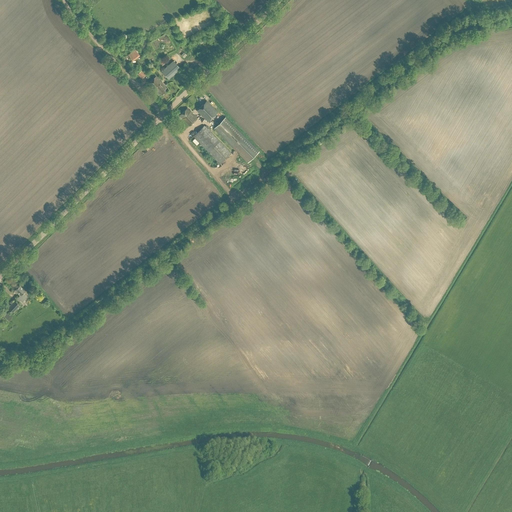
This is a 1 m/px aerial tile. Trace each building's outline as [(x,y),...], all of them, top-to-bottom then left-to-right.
[(132,62),(139,60),(137,54),(131,55),(132,62)] [(174,60),(161,72),(168,80),(181,68),(174,60)] [(143,69),(137,74),(142,79),(147,74),(143,69)] [(166,88),(155,76),(147,83),(153,89),(153,88),(156,91),(155,91),(158,94),(160,93),(161,94),(165,90),(164,89),(166,88)] [(197,111),(208,122),(218,112),(207,101),(197,111)] [(187,107),(179,114),(189,124),(197,117),(187,107)] [(226,116),(214,128),(234,148),(237,152),(247,162),(255,154),(259,150),(246,137),(226,116)] [(231,153),(204,125),(193,136),(220,164),(231,153)] [(27,297),(25,295),(23,292),(27,288),(23,284),(21,286),(20,284),(15,288),(21,294),(16,298),(19,300),(20,299),(22,301),(27,297)] [(15,300),(7,308),(13,313),(20,305),(15,300)] [(2,314),(9,321),(12,317),(5,310),(2,314)]
